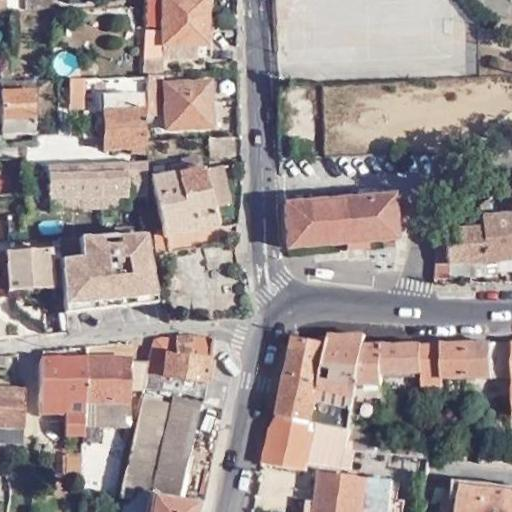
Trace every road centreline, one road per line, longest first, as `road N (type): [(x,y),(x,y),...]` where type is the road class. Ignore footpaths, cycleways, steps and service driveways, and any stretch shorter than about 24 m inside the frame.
road 1 (residential): [(289,310),(265,267),(254,0)]
road 2 (residential): [(265,333),(241,326),(0,344)]
road 3 (residential): [(511,166),(421,242),(415,307)]
road 4 (tertiary): [(230,511),(265,333)]
road 5 (tertiary): [(415,307),(340,302),(289,310)]
